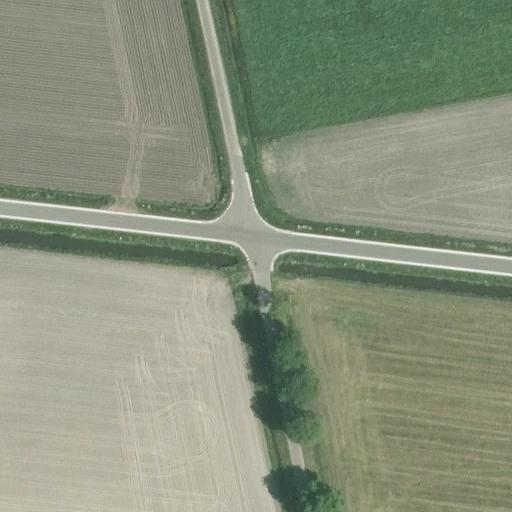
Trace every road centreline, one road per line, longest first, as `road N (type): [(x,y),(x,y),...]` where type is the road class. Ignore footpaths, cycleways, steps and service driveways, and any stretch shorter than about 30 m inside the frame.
road 1 (unclassified): [(307,511),(252,234)]
road 2 (unclassified): [(511,267),(252,234)]
road 3 (unclassified): [(252,234),(0,207)]
road 4 (unclassified): [(252,234),(201,0)]
